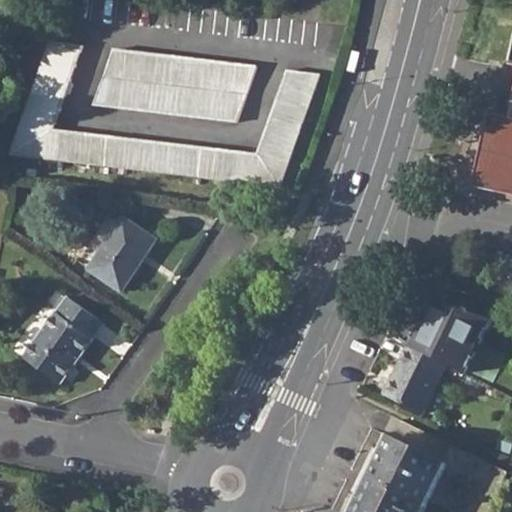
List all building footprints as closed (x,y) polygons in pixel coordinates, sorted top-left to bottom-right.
[(260,154),(55,130),(85,46),(52,42),(11,155),(282,187),(322,74),(289,71),(260,154)] [(238,123),(258,67),(115,50),(96,106),(238,123)] [(360,52),(350,50),(345,69),(350,71),(354,72),(360,52)] [(511,100),(508,120),(498,118),(487,116),(471,188),(482,190),(509,195),(511,195),(511,100)] [(124,293),(159,240),(125,218),(91,270),(124,293)] [(62,385),(105,324),(69,297),(25,358),(62,385)] [(446,365),(466,374),(491,321),(431,298),(408,345),(446,365)] [(384,396),(423,416),(446,365),(408,345),(384,396)] [(353,511),(423,511),(446,465),(390,437),(353,511)]
